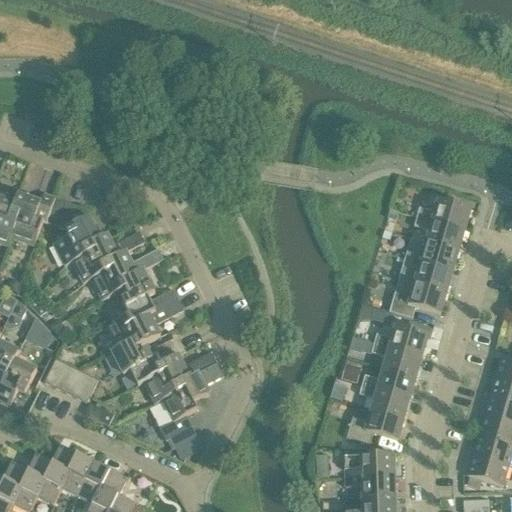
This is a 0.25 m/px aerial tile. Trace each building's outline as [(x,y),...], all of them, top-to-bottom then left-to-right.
[(15,206),(9,222),(16,224),(10,241),(11,241),(34,249),(42,224),(46,225),(54,201),(43,197),(40,205),(17,197),(14,205),(15,206)] [(0,200),(0,246),(8,249),(11,241),(10,241),(16,224),(9,222),(15,206),(14,205),(0,200)] [(54,201),(46,225),(57,229),(65,205),(54,201)] [(464,233),(471,212),(438,203),(435,214),(419,210),(416,220),(464,233)] [(68,239),(53,247),(65,269),(73,265),(88,257),(84,250),(100,242),(99,241),(88,220),(84,222),(77,209),(65,205),(57,229),(65,232),(68,239)] [(390,212),(387,221),(396,223),(399,214),(390,212)] [(458,254),(464,233),(416,220),(413,229),(429,234),(426,245),(458,254)] [(88,257),(73,265),(84,286),(91,282),(106,274),(103,267),(126,255),(145,245),(139,234),(113,248),(107,237),(99,241),(100,242),(84,250),(88,257)] [(458,254),(426,245),(410,240),(404,261),(452,275),(458,254)] [(106,274),(91,282),(102,304),(125,292),(122,284),(143,273),(163,263),(158,252),(131,265),(126,255),(103,267),(106,274)] [(446,296),(452,275),(404,261),(398,282),(446,296)] [(129,299),(121,303),(129,318),(130,318),(134,325),(178,303),(173,292),(150,304),(148,300),(155,296),(143,273),(122,284),(125,292),(129,299)] [(440,317),(446,296),(398,282),(389,315),(412,322),(415,310),(440,317)] [(5,298),(0,308),(0,315),(9,320),(11,316),(17,304),(5,298)] [(35,301),(29,308),(40,318),(47,313),(35,301)] [(129,318),(107,330),(118,351),(133,344),(137,351),(144,347),(160,339),(155,328),(184,313),(178,303),(134,325),(130,318),(129,318)] [(21,322),(26,313),(17,304),(11,316),(21,322)] [(362,308),(357,323),(372,323),(375,312),(362,308)] [(375,312),(372,323),(390,329),(394,317),(375,312)] [(422,360),(428,338),(395,329),(392,341),(376,337),(374,346),(422,360)] [(39,344),(49,349),(54,340),(45,331),(39,344)] [(353,340),(350,350),(362,353),(365,344),(353,340)] [(118,351),(111,354),(123,378),(130,374),(138,389),(159,377),(155,370),(166,365),(179,358),(183,356),(179,350),(163,358),(158,350),(148,355),(144,347),(137,351),(133,344),(118,351)] [(19,355),(0,345),(0,374),(7,377),(14,362),(15,362),(19,355)] [(416,381),(422,360),(374,346),(371,356),(386,360),(383,371),(416,381)] [(159,377),(138,389),(144,386),(155,407),(163,403),(178,395),(174,388),(197,376),(216,366),(211,355),(184,369),(179,358),(166,365),(155,370),(159,377)] [(511,384),(511,362),(502,360),(496,380),(511,384)] [(25,397),(36,373),(15,362),(14,362),(7,377),(0,374),(0,403),(10,408),(18,393),(25,397)] [(54,391),(66,367),(55,362),(44,385),(54,391)] [(345,365),(341,379),(356,384),(360,370),(345,365)] [(173,424),(159,431),(166,444),(170,442),(175,451),(194,442),(189,432),(192,430),(186,418),(197,413),(194,406),(209,398),(204,390),(224,380),(222,377),(216,366),(197,376),(174,388),(178,395),(163,403),(173,424)] [(65,396),(76,372),(66,367),(54,391),(65,396)] [(410,401),(416,381),(383,371),(380,382),(364,378),(362,388),(410,401)] [(75,401),(87,378),(76,372),(65,396),(75,401)] [(86,406),(98,383),(87,378),(75,401),(86,406)] [(511,406),(511,384),(496,380),(490,400),(511,406)] [(335,386),(331,400),(341,403),(346,389),(335,386)] [(404,422),(410,401),(362,388),(359,397),(374,402),(371,413),(404,422)] [(511,427),(511,406),(490,400),(484,419),(511,427)] [(108,429),(113,418),(90,407),(85,418),(108,429)] [(398,444),(404,422),(371,413),(368,424),(353,420),(346,441),(369,448),(373,436),(398,444)] [(511,448),(511,427),(484,419),(479,439),(511,448)] [(508,469),(511,456),(511,448),(479,439),(473,458),(508,469)] [(77,500),(94,467),(61,451),(53,467),(69,475),(61,492),(77,500)] [(345,482),(394,480),(394,457),(360,458),(344,459),(345,473),(345,482)] [(503,489),(508,469),(473,458),(467,479),(503,489)] [(53,508),(61,492),(69,475),(53,467),(37,459),(29,475),(28,475),(45,484),(37,500),(53,508)] [(20,511),(31,511),(37,500),(45,484),(28,475),(29,475),(13,467),(4,483),(21,492),(12,508),(13,508),(20,511)] [(118,499),(126,483),(94,467),(77,500),(92,508),(93,508),(101,491),(118,500),(118,499)] [(0,511),(11,511),(13,508),(12,508),(21,492),(4,483),(0,480),(0,511)] [(395,502),(394,480),(345,482),(345,491),(361,490),(362,503),(395,502)] [(118,500),(101,491),(93,508),(92,508),(90,511),(132,511),(134,507),(118,499),(118,500)] [(395,511),(395,502),(362,503),(361,511),(395,511)] [(463,503),(463,511),(471,511),(471,503),(463,503)]
